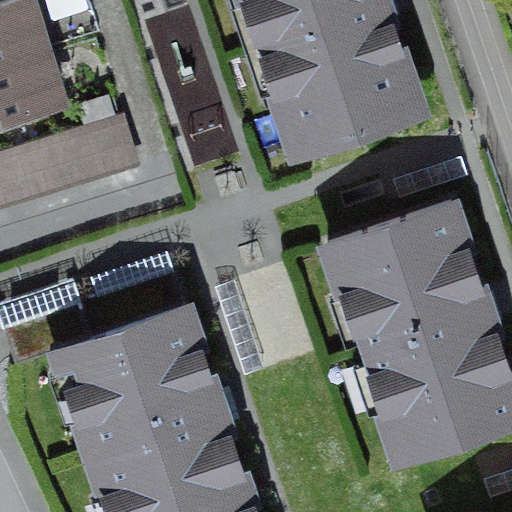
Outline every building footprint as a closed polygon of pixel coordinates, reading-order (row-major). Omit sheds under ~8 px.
[(28,0),(3,0),(0,1),(0,57),(39,47),(28,0)] [(382,0),(245,0),(295,145),(418,103),(382,0)] [(39,47),(0,57),(0,114),(53,101),(39,47)] [(123,112),(0,150),(0,202),(138,160),(123,112)] [(511,386),(451,202),(330,241),(399,449),(511,411),(511,386)] [(183,305),(58,345),(110,511),(155,511),(243,481),(183,305)] [(253,511),(243,481),(155,511),(253,511)]
